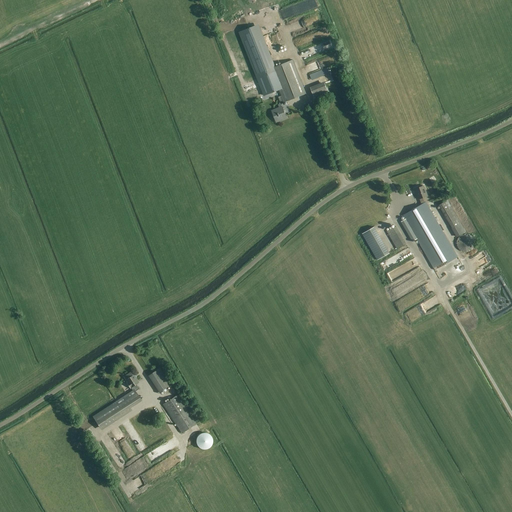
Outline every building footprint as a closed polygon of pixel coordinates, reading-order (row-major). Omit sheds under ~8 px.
[(272,72),(281,96),(278,97),(280,101),(280,102),(279,104),(278,105),(279,108),(271,111),(276,122),(287,118),(282,106),(282,105),(283,103),(284,102),(284,103),(306,94),(293,60),(275,66),(258,24),(239,32),(257,78),(272,72)] [(310,51),(324,49),(323,42),(320,43),(321,46),(315,47),(315,46),(309,47),(310,51)] [(313,99),(327,94),(321,79),(307,84),(313,99)] [(435,270),(458,257),(425,202),(425,203),(423,198),(427,196),(424,186),(416,188),(417,192),(416,193),(419,199),(421,204),(403,215),(405,219),(401,222),(413,242),(417,239),(435,270)] [(439,205),(457,236),(465,232),(447,200),(439,205)] [(374,226),(363,233),(378,258),(389,252),(374,226)] [(397,249),(406,244),(396,226),(387,231),(397,249)] [(457,242),(457,243),(457,244),(457,245),(457,246),(457,247),(458,248),(459,249),(460,250),(461,251),(462,251),(463,252),(464,252),(465,252),(466,252),(467,252),(468,252),(469,252),(470,251),(471,250),(472,250),(472,249),(473,249),(473,248),(474,247),(474,246),(475,245),(475,244),(475,243),(475,242),(475,241),(474,240),(474,239),(474,238),(473,238),(473,237),(472,236),(471,235),(470,235),(469,234),(468,234),(467,234),(466,234),(465,234),(464,234),(463,234),(462,235),(461,235),(460,235),(460,236),(459,236),(459,237),(458,238),(457,239),(457,240),(457,241),(457,242)] [(394,255),(397,262),(410,254),(407,248),(394,255)] [(454,272),(462,269),(461,266),(460,266),(458,259),(450,262),(451,265),(454,272)] [(442,270),(435,271),(436,278),(447,276),(445,267),(442,268),(442,270)] [(391,281),(398,276),(395,271),(388,275),(391,281)] [(420,271),(396,283),(400,292),(424,279),(420,271)] [(410,293),(414,300),(424,294),(420,288),(415,291),(415,290),(410,293)] [(147,376),(157,394),(169,387),(159,369),(147,376)] [(141,400),(137,393),(135,391),(139,389),(136,384),(138,382),(131,371),(124,376),(123,376),(127,383),(126,383),(130,388),(130,387),(133,391),(92,416),(101,429),(131,410),(130,407),(141,400)] [(182,433),(196,424),(177,395),(163,404),(182,433)] [(140,427),(142,428),(145,428),(147,427),(149,425),(151,423),(151,421),(151,418),(149,415),(147,414),(145,413),(142,413),(139,414),(137,415),(136,418),(136,421),(136,423),(137,426),(140,427)] [(126,431),(130,428),(125,421),(121,424),(126,431)] [(196,440),(197,443),(198,445),(200,447),(203,448),(205,448),(208,447),(210,446),(212,444),(212,441),(212,438),(211,436),(209,434),(206,432),(203,432),(201,433),(198,435),(197,437),(196,440)]
